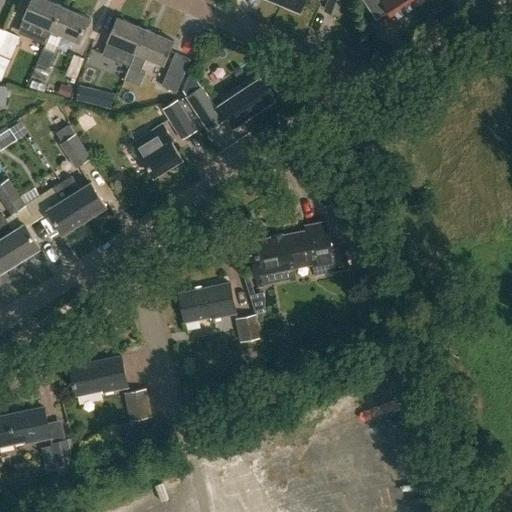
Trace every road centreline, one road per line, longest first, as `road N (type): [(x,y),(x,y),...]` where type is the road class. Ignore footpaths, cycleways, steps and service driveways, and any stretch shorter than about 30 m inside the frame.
road 1 (unclassified): [(0,321),(350,92)]
road 2 (residential): [(350,92),(333,64),(180,0)]
road 3 (unclassified): [(350,92),(491,0)]
